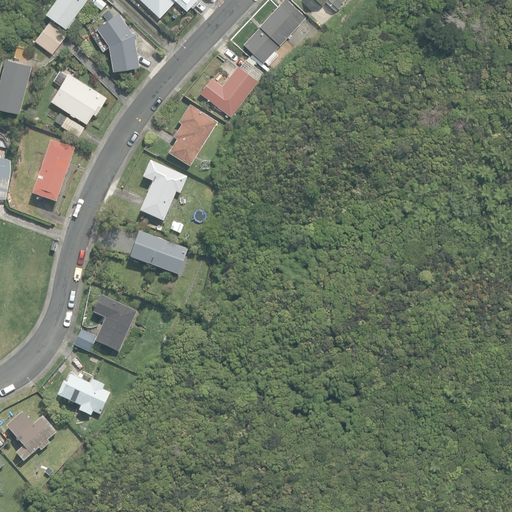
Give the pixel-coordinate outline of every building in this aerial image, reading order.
[(54,0),(45,13),(66,28),(69,24),(72,26),(76,21),(73,19),(86,0),(54,0)] [(95,0),(93,3),(101,9),(106,3),(103,0),(95,0)] [(141,0),(160,17),(176,0),(187,10),(196,0),(141,0)] [(265,60),(269,64),(278,54),(274,50),(306,17),(288,0),(283,0),(259,25),(260,26),(244,43),(263,62),(265,60)] [(109,45),(113,70),(140,65),(135,38),(136,38),(135,33),(134,30),(132,31),(118,12),(96,27),(109,45)] [(35,41),(51,53),(67,34),(50,21),(35,41)] [(0,80),(0,107),(20,112),(31,65),(5,59),(0,80)] [(200,92),(231,116),(249,92),(259,80),(238,65),(223,85),(212,76),(200,92)] [(107,97),(68,73),(65,77),(59,73),(53,82),(60,86),(50,101),(70,113),(70,114),(74,116),(74,115),(86,123),(92,113),(96,115),(107,97)] [(169,150),(190,164),(218,121),(190,103),(179,120),(182,122),(174,135),(177,137),(169,150)] [(61,110),(55,120),(60,124),(67,113),(61,110)] [(61,125),(79,136),(85,126),(67,115),(61,125)] [(33,194),(56,202),(75,149),(51,140),(33,194)] [(0,199),(5,201),(11,161),(0,159),(0,199)] [(140,212),(163,222),(176,192),(180,194),(187,177),(150,161),(143,178),(153,182),(140,212)] [(129,258),(188,279),(197,253),(138,232),(129,258)] [(192,295),(204,300),(208,288),(197,284),(192,295)] [(118,352),(137,312),(101,296),(93,313),(105,318),(95,341),(118,352)] [(74,346),(89,352),(96,336),(81,330),(74,346)] [(79,411),(92,416),(94,412),(101,415),(110,393),(103,389),(105,385),(93,380),(91,384),(72,375),(68,384),(64,382),(57,396),(81,406),(79,411)] [(17,453),(24,462),(40,448),(42,450),(50,443),(48,441),(57,433),(43,417),(34,425),(23,413),(7,427),(24,446),(17,453)]
